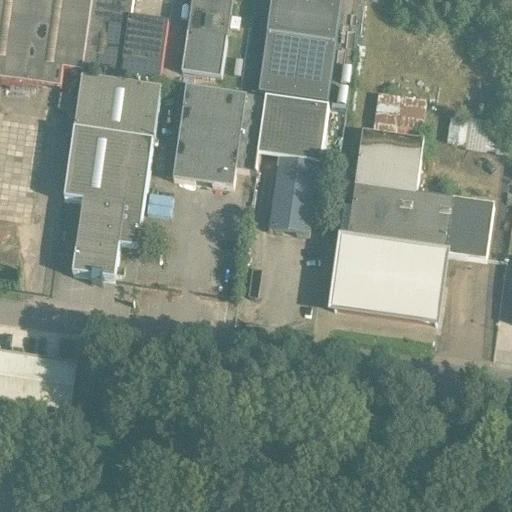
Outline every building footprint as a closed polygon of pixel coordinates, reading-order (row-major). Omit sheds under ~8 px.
[(0,0),(0,84),(63,94),(65,75),(83,77),(94,0),(0,0)] [(94,0),(83,77),(161,88),(170,26),(132,21),(135,0),(94,0)] [(194,0),(183,77),(223,83),(235,0),(194,0)] [(343,8),(286,0),(267,0),(253,96),(329,107),(343,8)] [(104,289),(104,284),(117,285),(121,252),(140,255),(163,94),(84,83),(67,205),(85,208),(75,280),(93,282),(92,288),(104,289)] [(238,176),(256,179),(267,104),(189,93),(176,185),(236,194),(238,176)] [(423,135),(428,104),(381,97),(376,128),(423,135)] [(261,162),(281,165),(321,170),(323,170),(331,114),(267,104),(256,179),(259,179),(261,162)] [(467,140),(466,154),(488,156),(491,124),(469,122),(469,124),(453,123),(451,139),(467,140)] [(447,261),(488,266),(496,211),(419,200),(427,146),(366,137),(355,210),(345,208),(340,247),(344,247),(344,248),(345,249),(336,312),(334,314),(336,315),(338,314),(435,328),(436,329),(437,330),(438,330),(438,328),(437,327),(446,264),(448,262),(447,261)] [(311,241),(321,170),(281,165),(271,235),(311,241)] [(0,357),(0,406),(72,417),(79,369),(0,357)]
